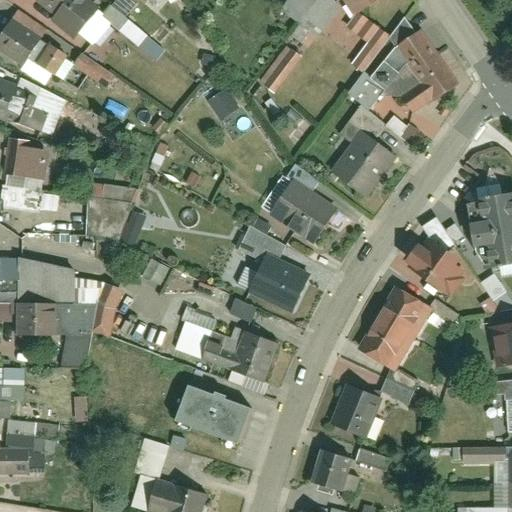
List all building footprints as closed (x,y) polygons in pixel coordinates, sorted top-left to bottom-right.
[(105,11),(89,0),(28,0),(84,40),(105,11)] [(329,0),(313,0),(296,21),(325,46),(350,16),(329,0)] [(394,0),(374,0),(381,9),(394,0)] [(352,34),(366,43),(351,67),(364,74),(389,35),(355,14),(340,38),(347,43),(352,34)] [(73,57),(6,16),(0,25),(0,52),(32,72),(40,59),(63,73),(73,57)] [(467,74),(427,18),(400,37),(439,93),(467,74)] [(273,94),(301,58),(287,47),(258,83),(273,94)] [(80,54),(72,67),(108,88),(116,75),(80,54)] [(0,108),(43,126),(58,92),(40,84),(34,97),(0,82),(0,108)] [(364,119),(380,99),(363,85),(346,105),(364,119)] [(226,88),(207,102),(220,121),(240,108),(226,88)] [(394,114),(385,125),(409,144),(418,133),(394,114)] [(394,154),(358,127),(322,175),(358,202),(394,154)] [(36,179),(37,138),(5,137),(4,179),(36,179)] [(139,176),(113,165),(94,209),(120,221),(139,176)] [(319,245),(341,215),(291,179),(269,209),(319,245)] [(511,219),(511,212),(484,205),(472,250),(502,258),(511,219)] [(408,281),(437,299),(457,265),(436,227),(420,234),(428,247),(408,281)] [(0,256),(0,292),(27,292),(27,340),(61,340),(61,376),(88,376),(88,338),(107,338),(116,289),(58,268),(21,259),(0,256)] [(290,313),(305,282),(263,262),(247,292),(290,313)] [(229,313),(248,322),(255,309),(236,299),(229,313)] [(426,319),(393,300),(361,358),(394,377),(426,319)] [(0,306),(0,324),(6,325),(8,307),(0,306)] [(223,331),(213,358),(265,378),(281,337),(251,325),(245,339),(223,331)] [(365,431),(385,390),(359,376),(338,417),(365,431)] [(240,439),(250,409),(182,385),(172,416),(240,439)] [(0,482),(35,483),(36,422),(3,421),(3,443),(0,443),(0,482)] [(144,438),(134,472),(160,479),(170,446),(144,438)] [(359,461),(328,450),(313,491),(344,502),(359,461)] [(511,511),(511,456),(456,457),(456,473),(493,473),(493,511),(511,511)] [(202,511),(206,499),(163,487),(155,511),(202,511)]
